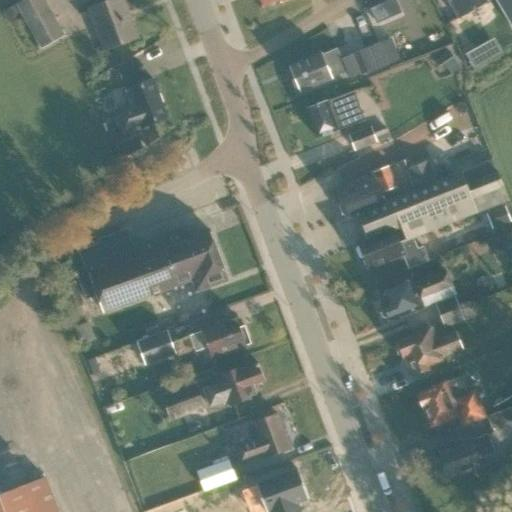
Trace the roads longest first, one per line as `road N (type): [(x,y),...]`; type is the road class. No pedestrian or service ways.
road 1 (tertiary): [(376,511),(243,154),(223,70)]
road 2 (residential): [(223,70),(344,0)]
